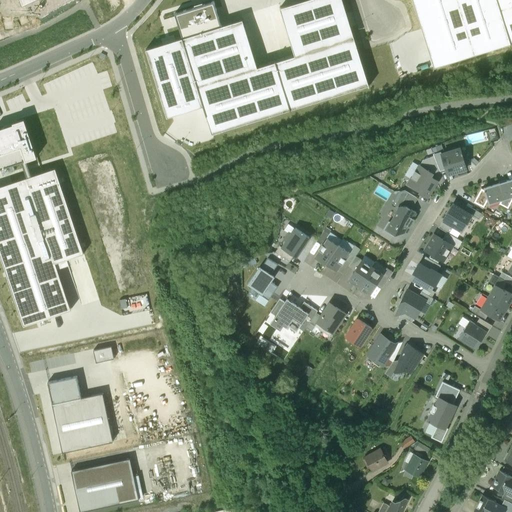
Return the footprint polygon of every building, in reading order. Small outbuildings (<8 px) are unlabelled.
[(0,0),(0,2),(12,29),(27,22),(22,12),(28,9),(24,2),(28,0),(0,0)] [(183,34),(147,45),(168,113),(204,102),(212,130),(290,106),(291,107),(292,107),(291,105),(368,81),(369,83),(370,82),(344,0),(293,0),(280,4),(295,52),(276,58),(276,56),(275,57),(276,58),(258,63),(243,16),(222,22),(215,0),(206,0),(175,10),(183,34)] [(511,0),(412,0),(433,68),(511,44),(511,0)] [(0,125),(0,166),(22,159),(27,158),(38,154),(25,116),(13,120),(14,121),(0,125)] [(459,147),(441,153),(448,174),(466,168),(459,147)] [(423,159),(419,165),(432,173),(439,170),(434,155),(423,159)] [(27,158),(22,159),(28,175),(32,173),(27,158)] [(478,162),(474,158),(469,164),(473,168),(478,162)] [(28,175),(0,183),(0,250),(24,323),(72,308),(56,260),(84,251),(56,165),(32,173),(28,175)] [(419,165),(416,170),(415,170),(411,177),(408,183),(420,190),(419,191),(428,197),(437,181),(430,176),(432,173),(419,165)] [(511,178),(483,187),(484,190),(481,188),(473,202),(483,207),(487,200),(488,204),(501,201),(499,204),(508,208),(511,200),(511,178)] [(417,198),(402,188),(395,199),(399,202),(411,209),(417,198)] [(390,213),(384,222),(394,229),(395,226),(404,232),(407,226),(409,227),(414,219),(413,218),(416,212),(411,209),(399,202),(392,215),(390,213)] [(463,210),(453,203),(443,219),(461,231),(471,215),(463,210)] [(482,214),(466,205),(463,210),(471,215),(479,219),(482,214)] [(287,234),(283,240),(295,248),(297,250),(310,230),(296,220),(292,227),(289,226),(285,232),(287,234)] [(452,228),(442,222),(438,227),(447,232),(448,233),(452,228)] [(325,223),(318,233),(323,236),(330,226),(325,223)] [(327,256),(339,238),(328,231),(324,237),(323,237),(319,242),(320,243),(315,250),(326,257),(327,256)] [(448,233),(447,232),(442,239),(452,245),(457,248),(462,241),(448,233)] [(442,239),(434,234),(425,249),(443,261),(452,245),(442,239)] [(327,256),(338,263),(342,256),(343,257),(347,252),(346,251),(350,244),(340,237),(339,238),(327,256)] [(355,238),(350,244),(346,251),(347,252),(352,255),(356,248),(361,242),(355,238)] [(290,255),(295,248),(283,240),(280,239),(276,245),(290,255)] [(350,258),(356,262),(363,252),(356,248),(352,255),(350,258)] [(262,261),(272,268),(279,257),(269,251),(262,261)] [(356,262),(349,272),(359,279),(373,260),(363,252),(356,262)] [(440,266),(425,257),(421,264),(430,269),(431,269),(436,272),(440,266)] [(262,261),(261,260),(250,277),(256,281),(255,283),(262,288),(264,285),(272,290),(279,280),(272,274),(275,270),(272,268),(262,261)] [(373,260),(359,279),(370,286),(377,276),(383,266),(373,260)] [(387,261),(383,266),(377,276),(383,280),(393,265),(387,261)] [(421,264),(419,262),(413,272),(414,273),(411,278),(424,286),(430,290),(431,289),(434,284),(434,285),(441,275),(436,272),(431,269),(430,269),(421,264)] [(511,278),(502,272),(499,277),(506,282),(511,285),(511,278)] [(489,281),(495,284),(502,289),(506,282),(499,277),(494,274),(489,281)] [(262,288),(255,283),(253,282),(248,288),(266,299),(272,290),(264,285),(262,288)] [(495,284),(488,297),(507,308),(511,299),(511,294),(502,289),(495,284)] [(421,291),(431,298),(435,292),(431,289),(430,290),(424,286),(421,291)] [(418,297),(407,290),(397,307),(401,309),(415,317),(424,301),(425,301),(418,297)] [(301,300),(288,291),(286,294),(276,309),(271,316),(281,323),(285,319),(289,322),(291,319),(297,324),(314,300),(305,294),(301,300)] [(276,309),(286,294),(281,291),(271,305),(276,309)] [(425,301),(424,301),(430,304),(433,299),(431,298),(421,291),(418,297),(425,301)] [(322,309),(316,319),(331,329),(346,306),(331,296),(322,309)] [(507,308),(488,297),(480,309),(488,314),(499,321),(507,308)] [(316,319),(322,309),(317,305),(307,320),(312,324),(316,319)] [(488,314),(480,309),(474,306),(471,311),(485,319),(488,314)] [(415,317),(401,309),(398,314),(411,322),(415,317)] [(359,311),(347,329),(361,338),(372,320),(359,311)] [(479,318),(475,324),(487,332),(485,334),(486,335),(492,326),(479,318)] [(475,324),(469,320),(458,338),(475,349),(480,343),(486,335),(485,334),(487,332),(475,324)] [(396,336),(383,327),(369,347),(376,352),(375,354),(380,358),(381,355),(383,357),(396,336)] [(402,340),(397,337),(389,350),(394,353),(394,352),(402,340)] [(112,344),(94,348),(96,361),(115,357),(112,344)] [(422,354),(408,344),(400,356),(395,364),(410,373),(422,354)] [(400,356),(394,352),(394,353),(386,365),(392,369),(395,364),(400,356)] [(77,374),(48,380),(53,402),(82,396),(77,374)] [(439,398),(452,404),(459,390),(442,382),(435,396),(439,398)] [(82,396),(53,402),(63,450),(113,439),(103,391),(82,396)] [(435,405),(433,404),(430,411),(432,412),(428,420),(437,424),(445,428),(456,406),(452,404),(439,398),(435,405)] [(448,429),(445,428),(437,424),(431,437),(441,442),(448,429)] [(382,439),(365,448),(369,456),(371,455),(374,460),(389,452),(382,439)] [(423,445),(420,450),(428,455),(431,450),(423,445)] [(415,454),(405,471),(413,475),(414,473),(419,476),(428,461),(415,454)] [(130,456),(72,469),(81,510),(139,497),(130,456)] [(505,491),(511,495),(511,477),(499,471),(492,485),(505,491)] [(511,495),(505,491),(502,497),(511,502),(511,495)] [(394,492),(385,509),(390,511),(393,511),(394,511),(396,511),(400,511),(408,498),(394,492)] [(478,511),(492,511),(493,511),(489,509),(494,500),(481,493),(473,509),(478,511)]
